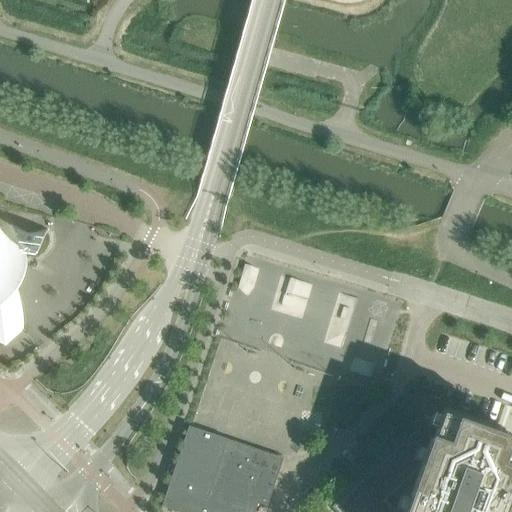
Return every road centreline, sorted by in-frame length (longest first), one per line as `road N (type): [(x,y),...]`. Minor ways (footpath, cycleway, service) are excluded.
road 1 (unclassified): [(0,30),(476,179)]
road 2 (tertiary): [(52,511),(93,475),(163,374),(192,300),(191,264)]
road 3 (tertiary): [(191,264),(130,364),(20,484)]
road 4 (tertiary): [(193,257),(267,0)]
road 5 (unclassified): [(193,257),(94,204),(0,174)]
road 6 (unclassified): [(511,281),(459,256),(453,241),(476,179)]
road 7 (unclassified): [(390,283),(511,323)]
